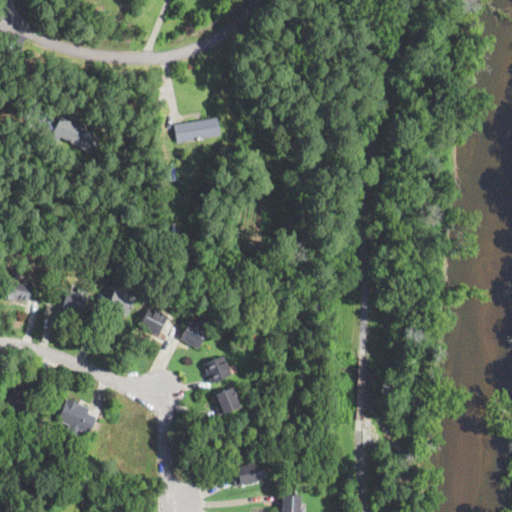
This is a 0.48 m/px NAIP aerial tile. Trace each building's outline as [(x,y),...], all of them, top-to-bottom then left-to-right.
[(100,137),(98,139),(91,154),(61,138),(59,141),(50,136),(61,116),(100,137)] [(184,143),(178,144),(174,126),(219,117),(222,136),(184,143)] [(128,181),(126,186),(112,180),(114,175),(128,181)] [(135,184),(130,197),(124,194),(128,182),(135,184)] [(166,228),(158,228),(158,219),(166,219),(166,228)] [(28,299),(27,302),(15,300),(15,301),(0,297),(0,293),(3,281),(4,275),(10,276),(9,279),(31,284),(28,299)] [(86,292),(86,293),(80,315),(57,309),(62,289),(73,292),(74,285),(87,288),(86,292)] [(130,308),(127,316),(107,308),(106,308),(107,307),(113,290),(134,298),(130,308)] [(159,334),(159,336),(139,326),(149,306),(168,316),(159,334)] [(201,345),(199,349),(180,339),(180,338),(190,319),(209,329),(201,345)] [(212,383),(211,382),(204,365),(206,363),(224,356),(232,375),(212,383)] [(11,383),(21,385),(21,383),(36,388),(29,416),(15,412),(14,417),(3,414),(11,383)] [(233,391),(234,392),(235,392),(236,395),(235,396),(240,407),(220,416),(214,402),(212,397),(232,388),(233,391)] [(94,421),(93,424),(88,435),(80,431),(77,436),(66,431),(69,426),(62,423),(60,426),(56,424),(57,421),(67,398),(90,408),(88,412),(96,416),(94,421)] [(236,487),(235,485),(231,470),(256,463),(260,480),(236,487)] [(299,511),(278,511),(279,494),(301,495),(299,511)]
